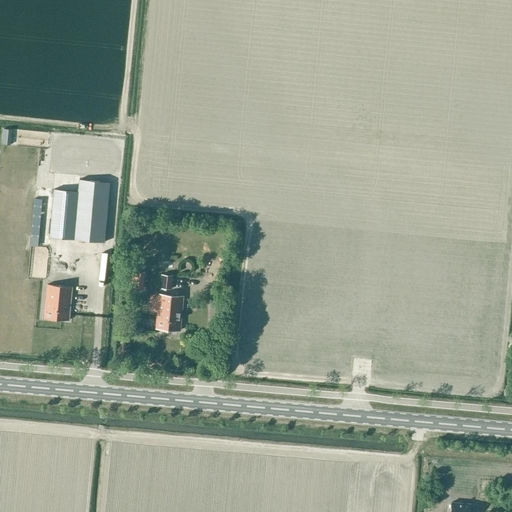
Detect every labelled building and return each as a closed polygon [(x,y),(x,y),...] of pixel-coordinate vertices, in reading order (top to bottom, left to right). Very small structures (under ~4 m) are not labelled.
[(52,190),(48,237),(49,237),(73,239),(103,242),(108,182),(78,179),(77,192),(52,190)] [(32,247),(30,267),(36,268),(38,248),(32,247)] [(132,270),(130,284),(139,285),(141,271),(132,270)] [(173,275),(161,274),(160,288),(172,289),(173,275)] [(44,319),(68,321),(71,287),(48,285),(44,319)] [(157,312),(156,328),(179,330),(182,295),(159,294),(157,312)] [(31,324),(31,315),(20,315),(20,324),(31,324)] [(477,511),(478,506),(469,505),(451,502),(449,511),(477,511)]
